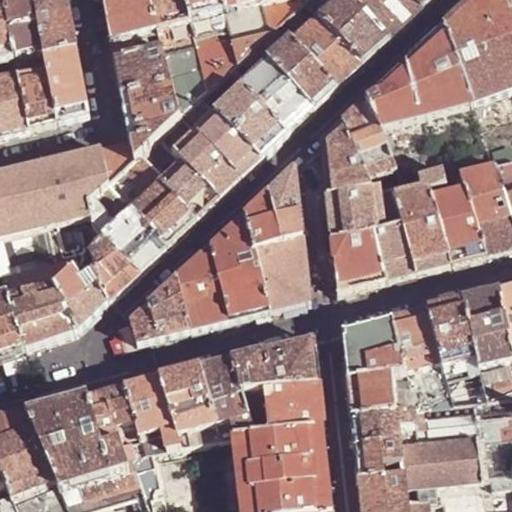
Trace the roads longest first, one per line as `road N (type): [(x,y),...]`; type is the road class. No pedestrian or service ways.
road 1 (residential): [(308,144),(101,339),(100,378)]
road 2 (residential): [(82,0),(106,135),(0,159)]
road 3 (residential): [(100,378),(325,321)]
road 4 (residential): [(458,0),(308,144)]
road 5 (residential): [(325,321),(511,274)]
road 6 (residential): [(347,511),(325,321)]
road 7 (residential): [(325,321),(308,144)]
